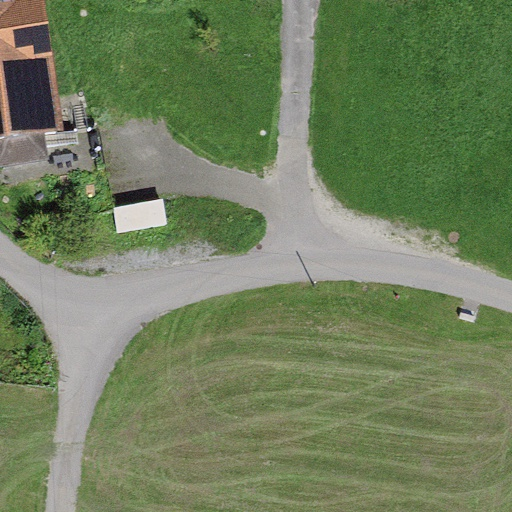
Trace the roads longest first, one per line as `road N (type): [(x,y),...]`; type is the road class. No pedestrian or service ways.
road 1 (unclassified): [(511,299),(392,271),(297,268),(95,316),(0,254)]
road 2 (track): [(301,0),(297,268)]
road 3 (track): [(140,153),(298,205)]
